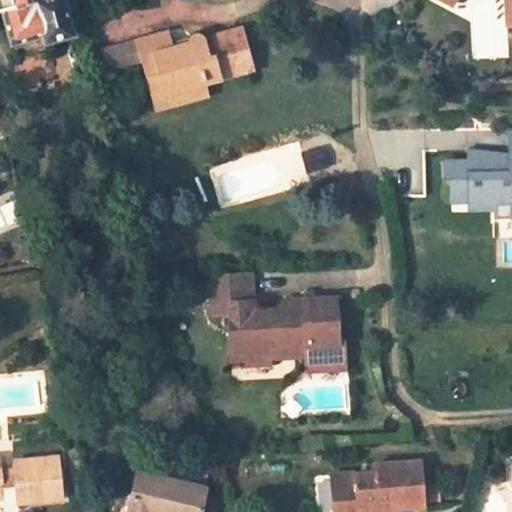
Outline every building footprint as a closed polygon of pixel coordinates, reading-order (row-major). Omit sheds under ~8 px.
[(0,0),(0,5),(1,5),(9,37),(42,29),(43,36),(73,28),(65,0),(0,0)] [(511,0),(441,0),(451,5),(453,0),(505,0),(507,24),(511,23),(511,0)] [(166,28),(136,37),(146,75),(154,73),(162,101),(204,90),(201,79),(250,65),(239,25),(202,36),(195,30),(189,32),(186,40),(171,44),(166,28)] [(107,65),(141,57),(136,37),(101,46),(107,65)] [(154,73),(146,75),(153,104),(162,101),(154,73)] [(511,161),(509,162),(509,157),(486,158),(486,153),(465,147),(465,158),(440,159),(440,177),(446,176),(446,199),(464,198),(464,208),(492,207),(492,203),(507,203),(508,215),(511,214),(511,161)] [(247,265),(210,268),(212,308),(227,307),(228,325),(243,324),(245,353),(245,359),(268,358),(267,350),(304,348),(305,363),(342,361),(340,334),(335,334),(332,291),(281,293),(274,302),(274,307),(261,308),(261,303),(250,304),(247,265)] [(243,324),(228,325),(230,354),(245,353),(243,324)] [(0,475),(0,498),(3,498),(4,510),(9,511),(18,511),(22,506),(22,503),(65,497),(59,456),(7,463),(7,474),(0,475)] [(421,457),(371,462),(371,469),(330,473),(333,511),(356,509),(356,511),(383,511),(383,507),(393,506),(394,506),(425,503),(421,457)] [(196,511),(202,486),(133,469),(122,511),(196,511)]
